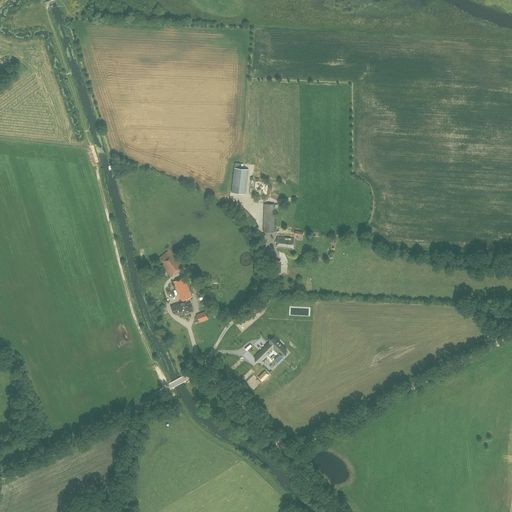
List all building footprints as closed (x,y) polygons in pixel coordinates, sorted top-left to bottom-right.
[(238,176),(237,196),(249,196),(249,176),(238,176)] [(274,232),(275,204),(264,204),(263,232),(274,232)] [(293,249),(294,238),(278,236),(277,247),(293,249)] [(171,276),(184,265),(170,249),(157,259),(171,276)] [(291,273),(292,262),(273,261),(273,273),(291,273)] [(179,295),(190,291),(184,277),(174,282),(179,295)] [(187,304),(185,300),(192,297),(190,291),(179,295),(181,301),(182,303),(177,305),(179,312),(188,309),(189,312),(193,311),(190,303),(187,304)] [(277,339),(255,352),(254,356),(258,356),(274,347),(280,355),(284,356),(285,354),(277,339)]
